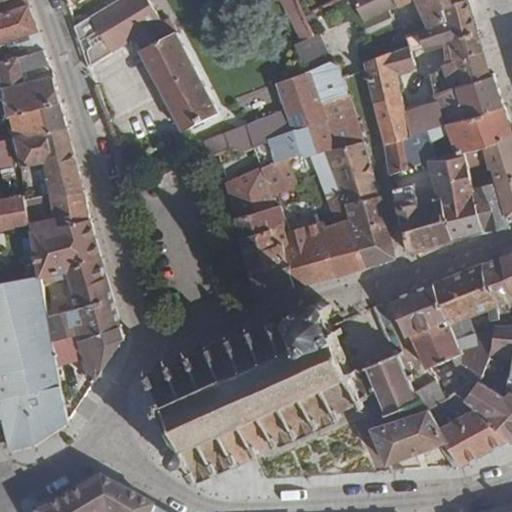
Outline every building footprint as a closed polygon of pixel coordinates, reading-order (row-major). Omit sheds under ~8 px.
[(0,42),(14,38),(21,58),(45,50),(38,30),(29,7),(26,0),(3,0),(0,1),(0,42)] [(138,37),(163,22),(149,0),(117,0),(75,26),(88,67),(138,37)] [(444,9),(469,0),(352,0),(365,21),(399,6),(400,8),(416,0),(428,28),(448,20),(444,9)] [(448,20),(428,28),(420,31),(424,48),(434,45),(436,50),(446,46),(446,64),(453,62),(485,51),(481,38),(470,0),(469,0),(444,9),(448,20)] [(302,42),(314,36),(309,21),(296,27),(302,42)] [(144,49),(171,35),(163,22),(138,37),(144,49)] [(411,47),(412,52),(424,48),(420,31),(408,36),(411,47)] [(219,113),(177,32),(171,35),(144,49),(141,51),(183,132),(219,113)] [(311,70),(330,62),(319,34),(314,36),(302,42),(295,44),(305,72),(311,70)] [(416,66),(411,47),(366,63),(368,69),(375,103),(402,95),(396,72),(416,66)] [(0,64),(0,72),(4,89),(9,115),(11,115),(61,102),(54,77),(25,84),(22,72),(49,63),(45,50),(21,58),(0,64)] [(467,118),(457,88),(492,76),(485,51),(453,62),(446,64),(443,65),(431,73),(435,93),(438,103),(439,103),(447,125),(467,118)] [(323,104),(349,95),(340,66),(330,62),(311,70),(323,104)] [(349,95),(323,104),(311,70),(305,72),(277,83),(286,110),(294,131),(268,141),(257,146),(263,168),(274,164),(289,158),(301,153),(302,159),(311,156),(325,151),(333,149),(364,140),(350,94),(349,95)] [(457,88),(467,118),(505,106),(495,78),(493,78),(492,76),(457,88)] [(407,113),(402,95),(375,103),(386,145),(413,135),(407,113)] [(68,127),(61,102),(11,115),(17,139),(68,127)] [(438,103),(407,113),(413,135),(447,125),(439,103),(438,103)] [(447,125),(413,135),(386,145),(390,175),(430,162),(443,158),(438,144),(433,146),(431,140),(437,138),(451,134),(457,154),(488,144),(511,136),(511,127),(505,106),(467,118),(447,125)] [(294,131),(286,110),(246,125),(251,138),(254,146),(268,141),(294,131)] [(117,127),(124,146),(138,141),(131,122),(117,127)] [(245,140),(251,138),(246,125),(225,134),(230,148),(243,150),(248,148),(245,140)] [(85,191),(68,127),(17,139),(23,166),(47,162),(48,169),(52,194),(53,199),(85,191)] [(219,153),(230,148),(225,134),(203,143),(209,156),(219,153)] [(511,136),(488,144),(492,161),(496,182),(504,217),(508,216),(511,214),(511,136)] [(248,148),(254,146),(251,138),(245,140),(248,148)] [(0,167),(13,165),(8,140),(5,141),(0,142),(0,167)] [(345,204),(380,195),(364,140),(333,149),(325,151),(345,204)] [(492,161),(488,144),(457,154),(443,158),(430,162),(435,177),(441,198),(442,197),(455,240),(485,232),(475,187),(470,166),(492,161)] [(325,151),(311,156),(336,223),(325,228),(337,276),(338,277),(367,267),(351,218),(345,204),(325,151)] [(263,168),(227,183),(236,218),(274,207),(271,195),(298,188),(289,158),(274,164),(263,168)] [(39,171),(43,196),(52,194),(48,169),(39,171)] [(435,177),(394,190),(410,253),(455,240),(442,197),(441,198),(435,177)] [(496,182),(475,187),(485,232),(511,226),(508,216),(504,217),(496,182)] [(31,221),(32,223),(40,276),(103,259),(90,219),(85,191),(53,199),(56,217),(31,221)] [(380,195),(345,204),(351,218),(367,267),(396,258),(380,195)] [(0,200),(0,229),(32,223),(31,221),(27,199),(26,196),(4,200),(0,200)] [(274,207),(236,218),(257,295),(296,286),(282,233),(290,231),(282,205),(274,207)] [(325,228),(323,222),(318,223),(290,231),(282,233),(296,286),(337,276),(325,228)] [(511,252),(502,256),(511,291),(511,252)] [(511,326),(511,291),(502,256),(483,263),(503,327),(511,326)] [(121,326),(103,259),(40,276),(41,281),(71,273),(80,308),(48,317),(52,341),(82,333),(84,339),(121,326)] [(497,327),(503,327),(483,263),(435,282),(450,324),(469,317),(490,309),(493,330),(496,329),(497,327)] [(41,281),(40,276),(0,283),(0,412),(1,418),(3,418),(11,450),(35,445),(69,422),(61,385),(58,365),(57,365),(52,341),(48,317),(41,281)] [(457,342),(450,324),(435,282),(393,298),(407,337),(411,335),(427,369),(454,358),(456,365),(464,361),(462,355),(457,342)] [(272,323),(268,322),(145,375),(149,384),(144,386),(146,390),(151,388),(161,408),(155,410),(157,415),(163,413),(169,425),(178,445),(173,448),(174,451),(171,455),(171,460),(174,465),(179,465),(185,463),(189,471),(185,473),(187,478),(191,476),(195,484),(240,465),(237,456),(252,450),(254,456),(259,454),(257,448),(272,441),(275,447),(277,446),(280,448),(340,422),(339,417),(342,416),(340,410),(359,402),(361,408),(366,406),(364,401),(369,399),(368,396),(379,391),(387,411),(383,413),(384,416),(388,414),(390,418),(393,417),(391,413),(416,403),(417,407),(420,405),(418,402),(414,391),(410,381),(413,379),(412,375),(408,376),(401,359),(404,358),(402,353),(396,356),(394,352),(390,354),(391,358),(368,367),(367,363),(362,365),(363,369),(352,373),(337,337),(341,335),(339,330),(335,332),(332,323),(343,318),(340,311),(329,316),(328,314),(329,313),(330,312),(330,311),(330,310),(329,309),(331,308),(328,303),(327,303),(326,303),(325,302),(324,302),(322,302),(321,302),(320,302),(320,301),(314,304),(315,305),(314,305),(313,306),(313,307),(313,308),(312,309),(313,310),(296,318),(294,314),(288,316),(290,321),(274,328),(272,323)] [(457,342),(475,335),(469,317),(450,324),(457,342)] [(57,365),(58,365),(86,357),(94,384),(125,338),(121,326),(84,339),(82,333),(52,341),(57,365)] [(511,326),(503,327),(497,327),(496,329),(491,355),(511,354),(511,326)] [(490,360),(491,355),(496,329),(493,330),(475,335),(457,342),(462,355),(464,361),(465,365),(483,375),(484,375),(490,360)] [(495,361),(490,360),(484,375),(489,378),(495,361)] [(483,375),(480,380),(486,384),(489,378),(484,375),(483,375)] [(479,408),(511,440),(511,439),(511,389),(506,396),(486,384),(480,380),(476,385),(466,399),(477,408),(477,409),(479,408)] [(448,397),(437,381),(414,391),(420,405),(422,412),(427,410),(430,409),(446,399),(448,397)] [(466,399),(476,385),(472,381),(457,391),(466,399)] [(477,409),(477,408),(441,428),(430,409),(427,410),(448,443),(451,448),(462,467),(511,440),(479,408),(477,409)] [(391,422),(372,428),(389,465),(448,443),(427,410),(422,412),(391,422)] [(454,467),(462,467),(451,448),(445,451),(454,467)] [(156,511),(158,508),(104,478),(96,482),(43,511),(156,511)]
